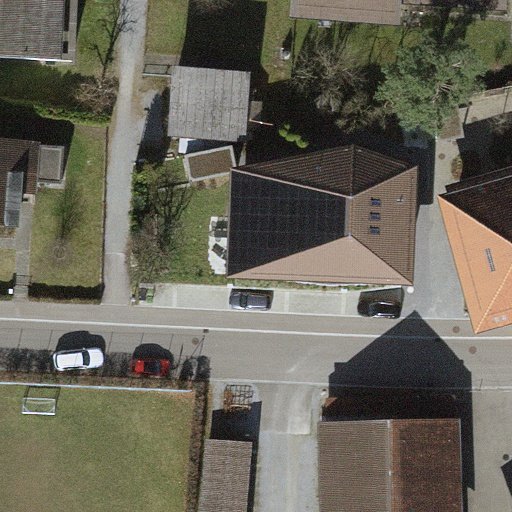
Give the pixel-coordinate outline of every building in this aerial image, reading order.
[(86,0),(0,0),(0,81),(83,85),(86,0)] [(511,0),(294,0),(292,30),(413,39),(415,15),(511,22),(511,0)] [(252,87),(176,86),(175,152),(252,152),(252,87)] [(511,95),(456,105),(463,144),(511,135),(511,95)] [(40,160),(0,157),(0,253),(25,255),(27,213),(37,214),(40,160)] [(239,159),(187,172),(193,197),(245,185),(239,159)] [(414,180),(283,177),(283,211),(282,243),(281,300),(412,302),(414,180)] [(511,337),(511,181),(439,203),(481,347),(511,337)] [(252,242),(282,243),(283,211),(252,211),(252,242)] [(460,511),(461,404),(326,403),(325,511),(460,511)] [(251,511),(257,441),(208,438),(202,511),(251,511)]
